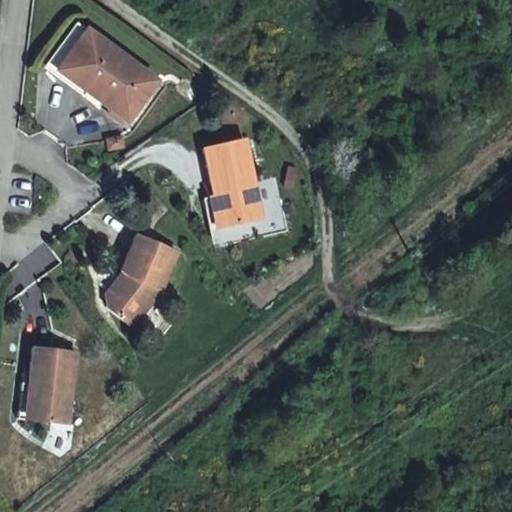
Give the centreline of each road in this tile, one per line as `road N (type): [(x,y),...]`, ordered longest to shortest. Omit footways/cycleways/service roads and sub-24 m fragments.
road 1 (residential): [(2,133),(85,195),(0,254)]
road 2 (residential): [(2,133),(21,0)]
